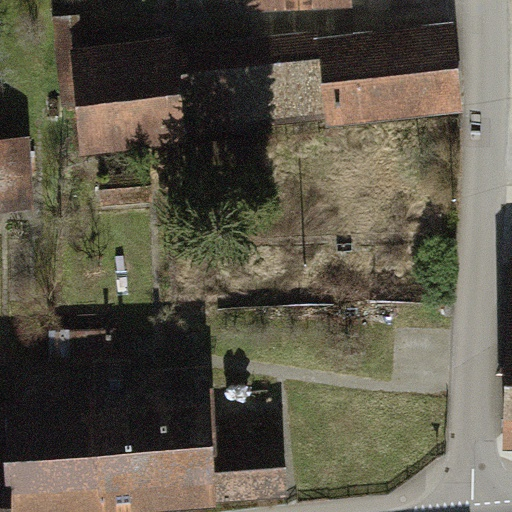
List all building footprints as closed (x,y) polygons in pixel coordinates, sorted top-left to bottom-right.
[(85,13),(56,15),(62,90),(80,90),(85,160),(189,148),(460,105),(447,0),(358,0),(351,1),(356,32),(184,54),(180,35),(87,45),(85,13)] [(253,0),(254,8),(350,2),(349,0),(253,0)] [(31,138),(0,139),(0,229),(38,227),(31,138)] [(150,174),(102,178),(104,208),(152,204),(150,174)] [(0,511),(140,511),(140,509),(292,501),(283,433),(220,436),(215,365),(137,371),(135,357),(14,360),(10,407),(0,406),(0,511)]
